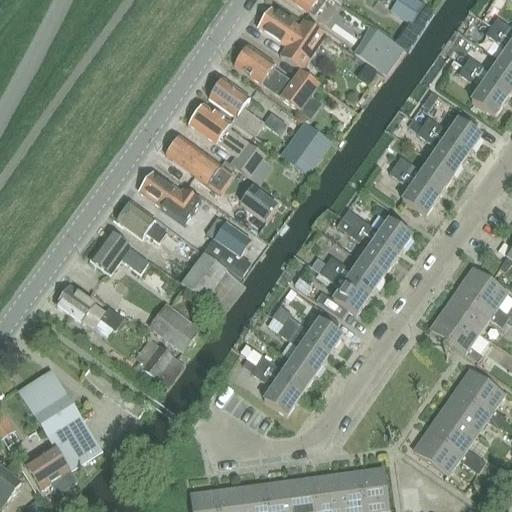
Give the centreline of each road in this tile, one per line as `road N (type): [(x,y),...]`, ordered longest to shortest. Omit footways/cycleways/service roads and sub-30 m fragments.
road 1 (residential): [(213,424),(232,441),(259,447),(290,446),(328,425),(503,171)]
road 2 (tertiary): [(0,336),(239,0)]
road 3 (unclassified): [(0,120),(64,0)]
